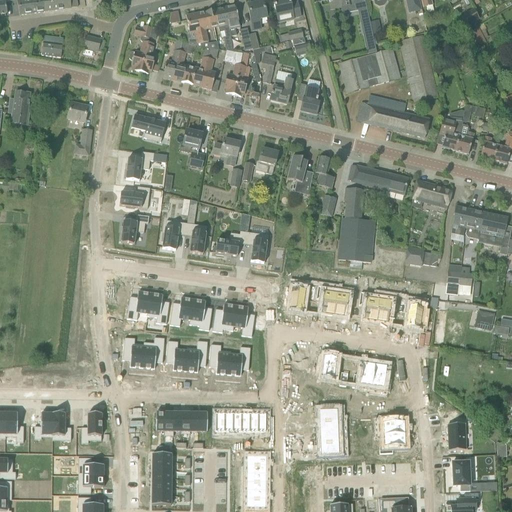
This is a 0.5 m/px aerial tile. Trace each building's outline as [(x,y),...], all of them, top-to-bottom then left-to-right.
[(0,0),(0,15),(6,14),(5,2),(11,2),(10,0),(0,0)] [(10,0),(11,2),(17,1),(18,6),(19,16),(32,14),(29,0),(10,0)] [(29,0),(32,14),(39,13),(44,13),(41,0),(29,0)] [(41,0),(44,13),(58,11),(70,9),(77,8),(76,0),(41,0)] [(284,22),(284,21),(300,17),(297,3),(290,4),(288,0),(274,0),(272,1),(276,14),(278,23),(284,22)] [(349,13),(360,11),(366,35),(372,34),(366,9),(364,0),(348,0),(347,0),(327,0),(330,11),(348,7),(349,13)] [(417,0),(406,0),(409,13),(420,10),(417,0)] [(421,0),(423,8),(432,6),(430,0),(421,0)] [(263,3),(247,6),(253,32),(260,30),(258,21),(266,19),(263,3)] [(235,7),(225,9),(231,37),(236,36),(235,30),(240,29),(235,7)] [(219,33),(224,32),(225,39),(223,39),(226,51),(233,52),(231,37),(225,9),(210,12),(214,29),(218,28),(219,33)] [(464,28),(479,20),(473,10),(459,18),(464,28)] [(205,30),(214,29),(210,12),(196,15),(203,49),(204,49),(218,51),(217,43),(208,44),(205,30)] [(171,14),(169,25),(172,24),(173,20),(179,18),(177,13),(171,14)] [(196,48),(203,49),(196,15),(186,17),(189,32),(186,35),(188,45),(196,48)] [(133,71),(140,73),(147,43),(151,29),(143,27),(142,30),(135,28),(133,36),(140,38),(140,41),(141,43),(142,43),(139,54),(132,53),(130,54),(129,59),(130,61),(132,62),(131,67),(131,68),(132,67),(135,67),(134,70),(133,70),(133,71)] [(478,28),(468,34),(475,46),(485,41),(478,28)] [(239,31),(245,54),(246,54),(253,54),(252,51),(249,36),(247,29),(239,31)] [(290,41),(293,40),(303,38),(301,31),(288,34),(290,41)] [(255,34),(249,36),(252,51),(259,49),(255,34)] [(497,34),(490,38),(495,47),(501,44),(497,34)] [(82,49),(98,53),(101,41),(85,37),(82,49)] [(414,104),(437,98),(422,37),(399,43),(414,104)] [(162,78),(172,81),(182,43),(176,41),(173,53),(170,63),(166,61),(165,69),(162,78)] [(43,43),(41,56),(60,59),(62,46),(43,43)] [(150,57),(153,45),(147,43),(140,73),(148,75),(148,74),(145,73),(146,70),(149,71),(149,72),(151,72),(154,58),(150,57)] [(187,84),(191,69),(187,68),(182,66),(182,65),(185,54),(194,57),(196,48),(188,45),(182,43),(172,81),(183,83),(187,84)] [(309,43),(293,47),(293,49),(296,57),(311,54),(309,43)] [(275,45),(259,49),(252,51),(253,54),(256,64),(256,65),(259,64),(260,56),(259,54),(264,53),(275,55),(276,50),(275,45)] [(201,88),(208,60),(208,58),(210,50),(204,49),(202,58),(200,70),(199,71),(195,70),(191,69),(187,84),(191,85),(201,88)] [(216,59),(218,51),(210,50),(208,58),(216,59)] [(401,79),(392,50),(338,65),(347,95),(401,79)] [(244,95),(248,81),(251,69),(246,68),(248,55),(243,54),(240,67),(233,96),(241,98),(241,97),(240,97),(241,94),(243,94),(243,95),(244,95)] [(260,69),(265,71),(262,83),(270,85),(275,63),(274,63),(275,58),(263,55),(262,60),(260,69)] [(214,61),(208,60),(201,88),(211,90),(215,75),(211,74),(214,61)] [(316,62),(306,65),(309,78),(319,76),(316,62)] [(261,83),(256,65),(256,64),(250,66),(255,84),(261,83)] [(233,96),(240,67),(235,65),(232,77),(227,76),(223,90),(224,90),(225,89),(227,90),(227,93),(226,93),(225,94),(233,96)] [(292,81),(290,81),(292,75),(277,72),(274,87),(270,102),(286,106),(292,81)] [(320,101),(313,99),(314,93),(313,93),(315,84),(307,82),(307,83),(303,82),(300,94),(304,95),(299,112),(316,116),(320,101)] [(12,115),(11,124),(27,127),(29,112),(27,111),(29,95),(16,93),(14,101),(10,100),(8,114),(12,115)] [(367,105),(361,104),(356,122),(424,139),(429,120),(403,114),(405,105),(369,97),(367,105)] [(67,119),(84,123),(87,109),(71,105),(67,119)] [(475,108),(466,106),(462,123),(465,124),(468,122),(470,113),(474,114),(475,108)] [(134,116),(131,129),(141,132),(145,133),(143,139),(160,144),(165,124),(134,116)] [(438,136),(444,137),(441,148),(454,152),(461,125),(462,123),(449,121),(442,119),(438,136)] [(482,123),(480,131),(490,133),(492,125),(482,123)] [(467,127),(461,125),(454,152),(468,155),(473,135),(468,133),(469,130),(467,127)] [(82,131),(80,146),(75,146),(73,155),(89,157),(89,148),(91,132),(82,131)] [(180,145),(179,152),(189,154),(192,155),(189,166),(202,169),(204,157),(197,155),(198,150),(199,145),(202,135),(186,132),(183,141),(182,146),(180,145)] [(510,150),(511,150),(511,135),(508,134),(504,148),(497,146),(493,162),(506,165),(510,150)] [(479,158),(493,162),(497,146),(490,145),(491,139),(485,137),(479,158)] [(215,145),(213,154),(213,156),(227,159),(225,166),(234,168),(235,163),(239,144),(224,140),(222,146),(215,145)] [(272,176),(275,163),(277,154),(262,150),(259,159),(258,163),(256,162),(254,171),(272,176)] [(125,172),(124,180),(125,180),(125,181),(139,182),(140,170),(148,171),(149,162),(150,162),(152,163),(153,155),(141,153),(140,160),(134,159),(128,159),(127,165),(126,172),(125,172)] [(157,155),(156,163),(166,164),(167,157),(157,155)] [(310,186),(313,174),(305,172),(307,163),(301,161),(302,160),(292,157),(286,180),(297,183),(297,193),(303,195),(309,197),(310,186)] [(330,190),(331,188),(334,179),(326,176),(331,161),(318,157),(314,174),(318,175),(315,186),(330,190)] [(250,183),(253,166),(246,165),(242,181),(250,183)] [(386,191),(386,192),(390,175),(351,166),(347,181),(362,185),(361,186),(377,189),(374,200),(383,203),(386,191)] [(233,171),(230,188),(238,189),(241,173),(233,171)] [(407,179),(390,175),(386,192),(403,196),(407,179)] [(413,192),(411,199),(413,200),(422,202),(447,209),(449,201),(451,192),(416,182),(413,192)] [(119,204),(119,207),(126,208),(126,209),(128,209),(134,210),(134,209),(147,210),(149,190),(137,188),(137,193),(136,195),(129,194),(120,193),(119,204)] [(342,219),(338,261),(350,262),(362,263),(370,264),(374,222),(366,222),(361,221),(362,215),(364,192),(345,190),(344,201),(345,201),(344,219),(342,219)] [(331,218),(336,200),(325,197),(320,215),(331,218)] [(190,202),(186,225),(193,226),(197,203),(190,202)] [(451,235),(456,236),(463,238),(465,229),(469,210),(455,207),(451,226),(452,226),(451,235)] [(479,232),(483,213),(469,210),(465,229),(466,230),(465,235),(467,239),(477,241),(479,232)] [(505,256),(511,228),(504,226),(506,218),(483,213),(479,232),(480,241),(493,244),(495,237),(501,239),(498,254),(505,256)] [(120,235),(119,243),(120,243),(120,244),(134,245),(135,233),(143,234),(144,225),(148,226),(149,218),(136,216),(135,223),(123,222),(122,228),(121,235),(120,235)] [(162,235),(161,243),(163,243),(162,250),(175,252),(176,243),(177,237),(177,236),(179,236),(184,237),(186,225),(175,223),(166,222),(164,235),(162,235)] [(186,225),(184,237),(189,238),(191,238),(190,245),(190,248),(189,254),(202,256),(203,249),(205,249),(206,241),(205,241),(206,228),(193,226),(186,225)] [(215,252),(215,254),(215,256),(216,256),(223,257),(223,255),(230,256),(237,257),(237,253),(239,245),(245,246),(247,234),(240,233),(239,236),(230,235),(229,242),(217,241),(215,252)] [(247,234),(245,246),(250,247),(252,247),(251,254),(251,257),(250,263),(255,264),(263,265),(264,258),(266,258),(267,250),(266,250),(267,237),(247,234)] [(421,268),(424,251),(406,248),(404,265),(421,268)] [(459,287),(460,273),(447,272),(446,285),(459,287)] [(470,288),(472,275),(460,273),(459,287),(470,288)] [(431,301),(433,283),(380,276),(378,294),(431,301)] [(290,294),(288,303),(290,303),(288,311),(289,311),(302,313),(303,306),(305,287),(292,285),(291,295),(290,294)] [(308,287),(306,299),(313,300),(315,288),(315,287),(308,286),(308,287)] [(317,288),(316,300),(322,301),(320,314),(333,316),(336,292),(336,293),(337,291),(337,290),(317,287),(317,288)] [(336,292),(333,316),(345,318),(346,309),(347,305),(353,306),(355,293),(348,292),(348,293),(348,294),(347,294),(336,293),(336,292)] [(129,298),(126,320),(136,322),(137,314),(146,315),(147,315),(150,295),(138,293),(137,299),(129,298)] [(360,294),(358,307),(365,308),(363,321),(370,322),(375,322),(378,301),(373,300),(369,300),(366,299),(367,295),(360,294)] [(146,315),(146,318),(156,319),(156,325),(165,326),(169,304),(161,303),(162,297),(150,295),(147,315),(146,315)] [(378,301),(375,322),(388,324),(390,311),(396,312),(396,311),(398,300),(398,299),(397,299),(379,296),(378,297),(378,301)] [(400,299),(399,312),(405,314),(407,301),(400,299)] [(172,305),(169,327),(179,328),(180,320),(189,322),(190,322),(193,301),(180,300),(179,306),(172,305)] [(189,322),(188,326),(198,328),(198,331),(208,332),(211,310),(204,309),(205,303),(193,301),(190,322),(189,322)] [(410,302),(406,328),(419,330),(420,322),(422,322),(423,314),(421,314),(423,304),(418,303),(410,302)] [(212,333),(222,334),(222,331),(232,333),(233,328),(232,328),(235,308),(223,306),(222,312),(215,311),(212,333)] [(235,308),(232,328),(233,328),(242,329),(241,337),(251,339),(254,317),(247,316),(248,309),(235,308)] [(494,315),(478,312),(474,328),(490,332),(494,315)] [(499,339),(506,339),(508,319),(501,318),(500,327),(494,326),(493,334),(500,335),(499,339)] [(124,339),(122,362),(130,362),(129,368),(141,369),(143,347),(134,346),(134,340),(124,339)] [(143,347),(141,369),(154,370),(154,364),(162,365),(164,340),(163,340),(154,339),(153,345),(143,344),(143,347)] [(167,343),(165,365),(173,366),(172,372),(185,373),(186,352),(177,352),(177,344),(167,343)] [(186,352),(185,373),(197,374),(198,368),(205,368),(207,344),(206,344),(197,343),(196,351),(186,350),(186,352)] [(210,346),(208,369),(216,369),(215,375),(228,376),(229,356),(230,356),(230,354),(220,353),(220,347),(210,346)] [(229,356),(228,376),(240,377),(241,371),(248,372),(250,350),(239,349),(239,357),(230,356),(229,356)] [(321,365),(320,373),(321,373),(321,378),(333,380),(336,364),(337,359),(324,357),(322,365),(321,365)] [(353,376),(351,389),(358,390),(359,387),(370,389),(371,389),(374,365),(363,364),(362,364),(360,377),(353,376)] [(370,389),(370,391),(381,393),(389,394),(391,381),(385,380),(385,377),(386,367),(374,365),(371,389),(370,389)] [(340,374),(338,387),(345,388),(347,375),(340,374)] [(339,411),(318,412),(318,423),(339,422),(339,421),(339,411)] [(5,414),(4,438),(5,438),(16,439),(16,444),(23,444),(23,428),(17,428),(17,415),(5,414)] [(155,414),(155,433),(163,433),(164,433),(164,414),(155,414)] [(163,433),(163,438),(173,438),(173,433),(172,433),(172,414),(164,414),(164,433),(163,433)] [(172,414),(172,433),(173,433),(180,433),(181,433),(181,414),(172,414)] [(180,433),(180,436),(189,436),(189,433),(189,414),(181,414),(181,433),(180,433)] [(189,414),(189,433),(198,433),(198,414),(189,414)] [(198,414),(198,433),(206,434),(207,414),(198,414)] [(214,414),(214,434),(215,434),(223,434),(223,415),(215,415),(215,414),(214,414)] [(34,429),(34,441),(41,441),(41,439),(51,439),(52,439),(52,415),(40,415),(40,429),(34,429)] [(51,439),(51,442),(70,442),(70,429),(64,429),(64,415),(52,415),(52,439),(51,439)] [(81,430),(80,446),(88,446),(88,443),(101,443),(101,431),(102,431),(102,423),(101,423),(101,415),(87,415),(87,430),(81,430)] [(223,415),(223,434),(231,434),(231,415),(223,415)] [(231,415),(231,434),(240,434),(240,415),(231,415)] [(240,415),(240,434),(248,434),(248,415),(240,415)] [(248,415),(248,434),(256,434),(257,415),(248,415)] [(257,415),(256,434),(264,434),(264,435),(265,435),(265,415),(257,415)] [(391,416),(377,417),(378,437),(383,437),(383,436),(404,435),(404,422),(391,423),(391,416)] [(339,422),(318,423),(319,434),(342,433),(342,427),(342,422),(342,421),(339,421),(339,422)] [(464,425),(447,426),(448,452),(465,451),(464,425)] [(342,433),(319,434),(319,444),(343,443),(342,433)] [(383,448),(379,448),(379,453),(379,455),(392,455),(392,448),(405,447),(404,435),(383,436),(383,437),(383,448)] [(343,443),(319,444),(320,456),(343,455),(343,443)] [(152,455),(152,464),(171,464),(171,455),(152,455)] [(246,457),(246,458),(247,458),(246,466),(266,466),(266,458),(266,457),(246,457)] [(0,480),(15,481),(15,474),(12,474),(12,461),(0,461),(0,459),(0,480)] [(78,460),(78,478),(103,478),(103,477),(104,477),(104,469),(103,469),(103,467),(91,466),(91,460),(78,460)] [(468,463),(451,464),(452,487),(459,487),(459,493),(469,493),(468,463)] [(152,464),(152,472),(171,473),(171,464),(152,464)] [(246,466),(246,474),(266,475),(266,466),(246,466)] [(152,472),(151,481),(171,481),(171,473),(152,472)] [(246,474),(246,483),(265,483),(266,475),(246,474)] [(78,478),(77,495),(90,496),(90,489),(103,489),(103,478),(78,478)] [(151,481),(151,489),(170,490),(171,481),(151,481)] [(0,501),(9,501),(9,502),(11,502),(11,483),(0,482),(0,501)] [(246,483),(246,491),(265,491),(265,483),(246,483)] [(151,489),(151,498),(170,498),(170,490),(151,489)] [(246,491),(246,500),(265,500),(265,491),(246,491)] [(456,507),(450,507),(450,511),(474,511),(474,501),(478,501),(477,494),(469,495),(469,500),(467,500),(456,501),(456,506),(456,507)] [(151,498),(151,506),(170,507),(170,498),(151,498)] [(77,511),(102,511),(102,506),(90,506),(90,500),(77,499),(77,511)] [(246,508),(265,509),(265,508),(265,500),(246,500),(246,508)] [(0,511),(8,511),(8,507),(9,502),(9,501),(0,501),(0,511)] [(394,502),(382,503),(382,510),(386,510),(385,511),(410,511),(410,508),(402,509),(395,509),(395,508),(394,502)]
